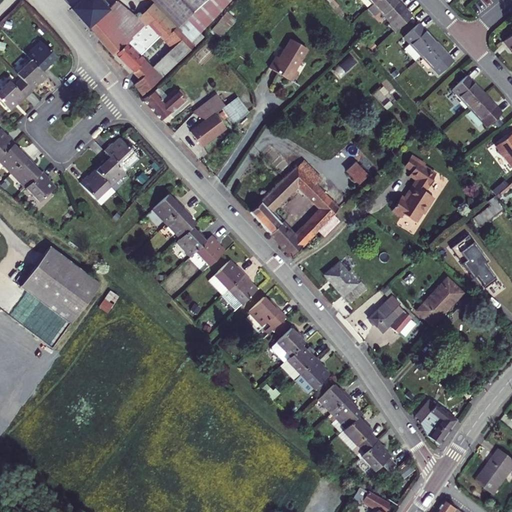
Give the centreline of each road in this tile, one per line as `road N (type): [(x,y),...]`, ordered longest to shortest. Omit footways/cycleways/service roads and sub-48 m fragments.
road 1 (residential): [(123,96),(347,344),(437,479)]
road 2 (residential): [(97,64),(33,125),(60,154),(123,96)]
road 3 (secondary): [(511,377),(437,479)]
